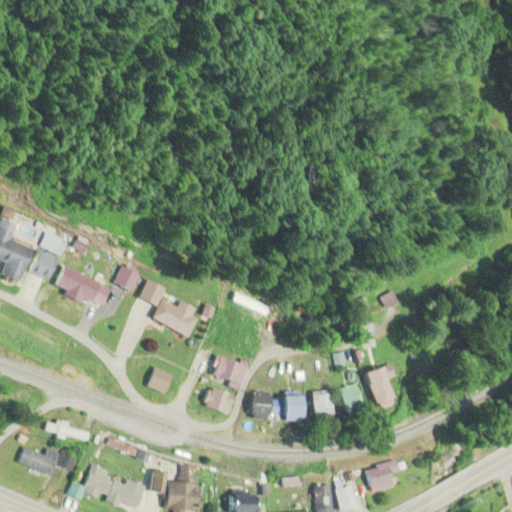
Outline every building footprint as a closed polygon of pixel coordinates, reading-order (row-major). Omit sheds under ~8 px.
[(51,258),(4,241),(10,225),(0,221),(0,278),(13,283),(17,272),(42,281),(51,258)] [(59,240),(41,234),(36,247),(55,254),(59,240)] [(137,276),(122,265),(109,282),(124,293),(137,276)] [(105,286),(54,267),(47,286),(59,290),(58,294),(97,309),(105,286)] [(182,337),(194,310),(174,301),(172,307),(155,300),(161,289),(141,280),(133,300),(150,307),(144,321),(182,337)] [(380,309),(392,302),(387,293),(374,300),(380,309)] [(220,346),(245,355),(252,337),(227,327),(220,346)] [(231,390),(241,369),(214,356),(204,377),(231,390)] [(356,373),(365,408),(384,403),(378,380),(388,378),(384,365),(356,373)] [(159,394),(167,375),(149,368),(141,387),(159,394)] [(331,390),(337,416),(357,412),(351,386),(331,390)] [(228,397),(202,387),(195,406),(221,416),(228,397)] [(292,395),(243,395),(243,419),(292,419),(292,395)] [(304,416),(324,416),(324,395),(304,395),(304,416)] [(55,454),(41,448),(38,455),(18,447),(11,463),(45,477),(55,454)] [(71,458),(59,452),(53,465),(65,472),(71,458)] [(369,495),(389,485),(384,475),(394,470),(388,459),(358,474),(369,495)] [(176,482),(160,481),(160,473),(145,472),(143,494),(158,494),(156,511),(190,511),(193,467),(177,466),(176,482)] [(139,484),(85,467),(77,493),(131,510),(139,484)] [(307,488),(312,511),(328,509),(323,485),(307,488)] [(334,511),(350,508),(346,487),(330,489),(334,511)] [(221,511),(253,511),(254,496),(221,496),(221,511)]
